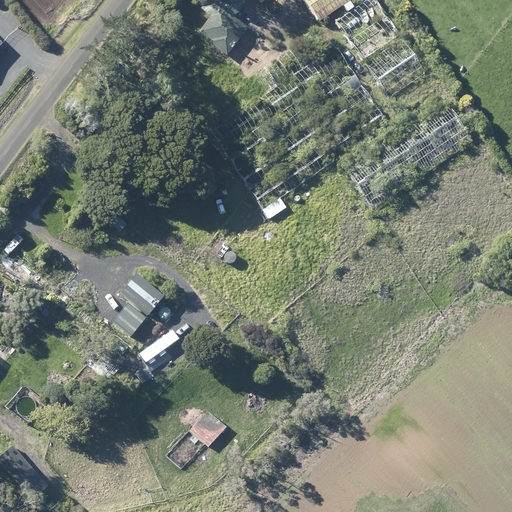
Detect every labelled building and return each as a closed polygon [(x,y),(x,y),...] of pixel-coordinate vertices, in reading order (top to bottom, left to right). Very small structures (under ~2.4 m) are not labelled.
[(241,7),(231,0),(217,0),(206,16),(209,18),(198,34),(210,43),(208,46),(225,58),(245,31),(231,21),(241,7)] [(352,0),(301,0),(318,24),(352,0)] [(162,299),(135,277),(120,296),(147,318),(162,299)] [(204,423),(193,436),(208,449),(219,437),(204,423)] [(199,449),(186,437),(167,458),(181,470),(199,449)] [(46,488),(13,449),(0,460),(0,465),(31,501),(46,488)]
